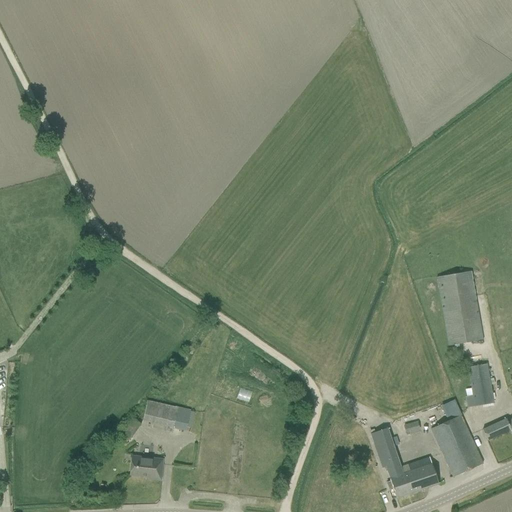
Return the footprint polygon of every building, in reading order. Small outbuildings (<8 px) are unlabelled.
[(464,344),(482,341),(470,271),(435,277),(447,346),(453,345),(464,344)] [(486,364),(468,367),(472,395),(464,397),(465,407),(493,402),(486,364)] [(185,431),(189,411),(146,401),(142,421),(185,431)] [(130,417),(131,417),(119,434),(129,441),(140,424),(136,421),(139,417),(133,412),(130,417)] [(430,427),(448,468),(452,477),(482,464),(459,414),(430,427)] [(504,419),(482,429),(487,441),(510,430),(511,434),(511,417),(505,421),(504,419)] [(406,435),(419,431),(417,421),(403,425),(406,435)] [(386,429),(369,435),(381,469),(385,468),(390,482),(386,483),(388,490),(392,489),(396,498),(438,484),(430,463),(401,473),(386,429)] [(162,460),(131,457),(129,475),(150,477),(149,479),(160,480),(162,460)]
